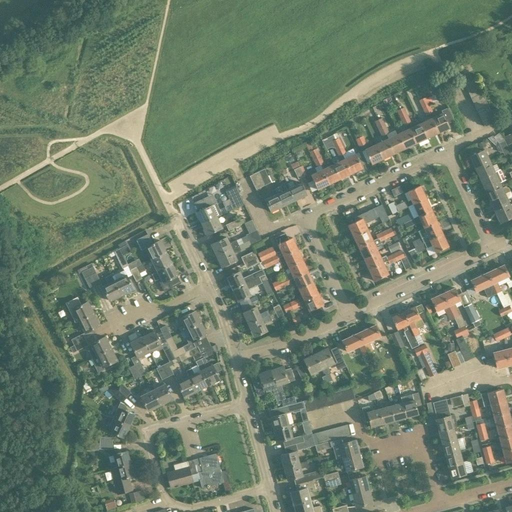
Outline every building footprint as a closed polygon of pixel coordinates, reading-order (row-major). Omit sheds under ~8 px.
[(474,76),(463,81),(466,87),(477,82),(474,76)] [(466,87),(469,93),(479,88),(477,82),(466,87)] [(469,93),(471,98),(482,93),(479,88),(469,93)] [(471,98),(474,104),(485,99),(482,93),(471,98)] [(419,101),(422,108),(429,105),(426,97),(419,101)] [(474,104),(476,110),(487,105),(485,99),(474,104)] [(433,112),(429,105),(422,108),(426,115),(433,112)] [(476,110),(479,115),(490,110),(487,105),(476,110)] [(397,111),(400,118),(407,115),(404,107),(397,111)] [(443,113),(432,118),(438,133),(450,127),(448,123),(454,120),(448,108),(442,111),(443,113)] [(479,115),(482,121),(493,116),(490,110),(479,115)] [(411,123),(407,115),(400,118),(404,126),(411,123)] [(493,116),(482,121),(484,127),(495,121),(493,116)] [(374,121),(378,129),(385,125),(382,118),(374,121)] [(432,118),(421,124),(427,138),(438,133),(432,118)] [(421,124),(409,129),(416,143),(427,138),(421,124)] [(389,133),(385,125),(378,129),(381,136),(389,133)] [(409,129),(398,134),(405,148),(416,143),(409,129)] [(398,134),(387,139),(394,154),(405,148),(398,134)] [(335,148),(335,149),(342,146),(339,138),(335,140),(333,135),(322,140),(326,149),(330,147),(335,148)] [(363,136),(355,139),(359,147),(366,143),(363,136)] [(387,139),(376,144),(383,159),(394,154),(387,139)] [(503,153),(504,154),(509,151),(504,141),(498,143),(497,141),(495,145),(498,151),(503,153)] [(306,144),(312,157),(319,154),(315,145),(313,145),(311,142),(306,144)] [(371,164),(383,159),(376,144),(365,150),(371,164)] [(345,153),(342,146),(335,149),(339,156),(345,153)] [(470,157),(475,167),(489,161),(484,150),(470,157)] [(356,154),(344,159),(351,174),(362,168),(361,165),(364,164),(359,153),(356,154)] [(323,163),(319,154),(312,157),(317,166),(323,163)] [(333,164),(340,179),(351,174),(344,159),(333,164)] [(475,167),(480,179),(499,170),(496,164),(492,166),(489,161),(475,167)] [(322,170),(329,184),(340,179),(333,164),(322,170)] [(294,170),(298,179),(304,176),(300,167),(294,170)] [(264,169),(249,176),(253,183),(267,176),(264,169)] [(480,179),(485,189),(500,182),(505,180),(500,169),(499,170),(480,179)] [(318,189),(329,184),(322,170),(311,175),(313,180),(308,183),(311,191),(317,188),(318,189)] [(253,183),(256,190),(271,182),(267,176),(253,183)] [(287,184),(289,189),(294,201),(307,195),(301,183),(294,186),(292,182),(287,184)] [(485,189),(490,201),(505,194),(500,182),(485,189)] [(407,192),(413,204),(426,198),(420,185),(407,192)] [(275,189),(277,194),(283,206),(294,201),(289,189),(282,191),(280,186),(275,189)] [(232,204),(220,210),(222,214),(244,204),(236,187),(226,192),(232,204)] [(493,207),(495,211),(510,205),(507,199),(511,197),(508,192),(505,194),(490,201),(490,202),(490,203),(490,204),(490,205),(490,206),(491,206),(492,207),(493,207)] [(271,212),(283,206),(277,194),(265,200),(271,212)] [(413,204),(418,216),(431,210),(426,198),(413,204)] [(394,202),(388,205),(392,214),(407,207),(405,201),(395,206),(394,202)] [(196,212),(202,223),(216,217),(222,214),(220,210),(216,203),(196,212)] [(389,219),(382,204),(375,208),(382,222),(389,219)] [(511,216),(511,209),(510,205),(495,211),(500,222),(511,216)] [(348,225),(353,236),(368,230),(365,224),(377,218),(373,209),(354,218),(356,221),(348,225)] [(418,216),(424,228),(437,222),(431,210),(418,216)] [(401,218),(404,223),(413,219),(410,213),(401,218)] [(222,228),(216,217),(202,223),(207,235),(222,228)] [(241,225),(239,219),(226,225),(228,230),(241,225)] [(415,224),(413,219),(404,223),(406,228),(415,224)] [(427,235),(421,238),(424,243),(443,234),(437,222),(424,228),(427,235)] [(391,228),(383,232),(386,238),(394,235),(391,228)] [(246,234),(246,235),(248,240),(259,235),(256,230),(246,234)] [(353,236),(358,248),(373,241),(368,230),(353,236)] [(358,248),(364,259),(378,252),(375,246),(381,244),(380,241),(386,238),(383,232),(376,235),(378,239),(373,241),(358,248)] [(275,253),(276,255),(278,258),(297,249),(292,238),(288,239),(285,233),(275,238),(281,251),(275,253)] [(145,248),(151,259),(166,252),(160,240),(152,244),(148,234),(136,240),(141,250),(145,248)] [(415,247),(418,252),(432,246),(435,252),(448,246),(443,234),(424,243),(415,247)] [(259,235),(248,240),(249,241),(251,245),(261,240),(259,235)] [(211,244),(216,255),(239,245),(236,240),(229,243),(226,237),(211,244)] [(413,242),(415,247),(424,243),(421,238),(413,242)] [(390,242),(387,244),(391,252),(400,248),(398,242),(391,245),(390,242)] [(119,248),(119,249),(122,255),(130,252),(127,245),(119,248)] [(241,250),(239,245),(216,255),(222,267),(237,260),(234,254),(241,250)] [(119,249),(114,252),(122,268),(128,266),(122,255),(119,249)] [(269,258),(272,265),(279,261),(280,263),(285,261),(288,267),(303,260),(297,249),(278,258),(276,255),(269,258)] [(401,250),(393,254),(397,261),(400,259),(404,257),(401,250)] [(416,251),(415,250),(409,253),(414,263),(419,261),(415,252),(416,251)] [(241,257),(244,263),(257,257),(254,251),(241,257)] [(151,259),(157,271),(172,264),(166,252),(151,259)] [(364,259),(369,270),(383,263),(388,260),(390,264),(397,261),(393,254),(386,257),(385,256),(381,258),(378,252),(364,259)] [(259,263),(257,257),(244,263),(246,269),(259,263)] [(410,267),(405,257),(404,257),(400,259),(405,269),(410,267)] [(265,268),(272,265),(269,258),(262,262),(265,268)] [(286,275),(287,277),(289,280),(308,271),(303,260),(288,267),(291,273),(286,275)] [(388,274),(383,263),(369,270),(374,281),(388,274)] [(157,271),(151,274),(155,281),(158,279),(164,291),(171,288),(168,281),(178,276),(172,264),(157,271)] [(504,265),(487,273),(497,292),(501,290),(498,285),(510,280),(509,277),(504,265)] [(87,269),(96,287),(101,284),(93,267),(87,269)] [(136,267),(130,270),(136,281),(142,278),(136,267)] [(90,289),(96,287),(87,269),(82,272),(90,289)] [(227,277),(232,289),(264,275),(262,269),(242,278),(239,271),(227,277)] [(280,280),(283,287),(290,283),(291,285),(295,283),(298,289),(313,282),(308,271),(289,280),(287,277),(280,280)] [(488,297),(497,292),(487,273),(471,280),(474,287),(466,290),(468,295),(483,288),(488,297)] [(109,300),(121,294),(112,277),(111,274),(105,277),(108,283),(102,286),(109,300)] [(118,274),(112,277),(121,294),(132,288),(126,274),(119,277),(118,274)] [(232,289),(238,302),(250,296),(247,290),(262,283),(267,295),(273,292),(264,275),(232,289)] [(276,290),(283,287),(280,280),(273,284),(276,290)] [(298,289),(303,300),(318,294),(313,282),(298,289)] [(454,288),(443,293),(454,317),(460,329),(464,326),(455,307),(454,303),(460,300),(454,288)] [(466,291),(458,295),(471,323),(473,323),(475,327),(481,325),(466,291)] [(449,320),(454,317),(443,293),(431,299),(437,311),(444,308),(445,312),(446,312),(449,320)] [(297,299),(290,303),(293,309),(300,306),(302,308),(306,306),(309,312),(311,317),(324,311),(322,306),(324,305),(318,294),(303,300),(299,303),(297,299)] [(75,323),(79,321),(79,320),(94,313),(88,301),(81,305),(77,297),(65,303),(75,323)] [(286,312),(293,309),(290,303),(283,306),(286,312)] [(415,307),(403,312),(418,344),(423,342),(419,334),(416,327),(422,324),(418,314),(424,311),(421,305),(415,308),(415,307)] [(243,313),(249,325),(269,315),(275,313),(272,307),(258,314),(255,307),(243,313)] [(501,316),(506,314),(504,308),(498,310),(501,316)] [(181,333),(186,330),(201,324),(194,311),(180,318),(184,325),(179,328),(181,333)] [(418,345),(418,344),(403,312),(392,317),(397,329),(403,327),(405,331),(404,332),(412,348),(418,345)] [(79,320),(79,321),(85,333),(100,325),(94,313),(79,320)] [(269,315),(249,325),(254,337),(267,331),(264,325),(272,321),(269,315)] [(189,343),(183,346),(185,352),(195,347),(192,341),(206,334),(201,324),(186,330),(190,337),(186,338),(189,343)] [(160,328),(161,331),(165,340),(171,337),(166,325),(160,328)] [(375,325),(358,333),(368,353),(373,351),(369,342),(380,336),(375,325)] [(460,329),(462,334),(463,334),(464,337),(468,335),(464,326),(460,329)] [(507,328),(500,331),(503,338),(511,335),(507,328)] [(457,337),(462,334),(460,329),(454,331),(457,337)] [(154,331),(142,337),(149,351),(161,346),(164,351),(169,348),(165,340),(161,331),(155,334),(154,331)] [(398,331),(390,335),(397,350),(404,346),(398,331)] [(497,341),(503,338),(500,331),(493,334),(493,335),(486,338),(489,346),(497,343),(497,341)] [(363,356),(368,353),(358,333),(342,340),(347,352),(358,346),(363,356)] [(71,339),(74,345),(85,339),(82,334),(71,339)] [(89,352),(92,358),(111,348),(105,336),(90,343),(93,350),(89,352)] [(131,358),(134,365),(140,376),(145,373),(139,360),(145,357),(144,354),(149,351),(142,337),(130,343),(136,355),(131,358)] [(451,356),(455,365),(472,358),(463,337),(456,340),(460,350),(455,352),(456,354),(451,356)] [(72,352),(88,345),(85,339),(74,345),(70,347),(72,352)] [(425,345),(420,347),(433,375),(436,374),(426,351),(427,350),(425,345)] [(183,346),(171,352),(174,358),(178,355),(185,352),(183,346)] [(181,361),(192,356),(200,352),(197,346),(195,347),(185,352),(178,355),(181,361)] [(337,347),(331,350),(337,362),(334,364),(337,370),(346,366),(337,347)] [(430,376),(433,375),(420,347),(414,349),(422,367),(425,366),(430,376)] [(98,373),(103,370),(102,368),(117,361),(111,348),(92,358),(95,365),(94,365),(98,373)] [(327,348),(315,354),(322,369),(326,375),(331,373),(328,367),(334,363),(327,348)] [(497,369),(509,366),(505,349),(493,352),(497,369)] [(204,357),(206,356),(203,350),(200,352),(192,356),(195,361),(204,357)] [(311,375),(322,369),(315,354),(304,359),(311,375)] [(200,371),(207,385),(219,379),(215,372),(221,369),(217,362),(212,365),(206,368),(204,363),(207,362),(204,357),(195,361),(200,371)] [(169,362),(162,366),(167,377),(173,374),(169,366),(174,364),(172,360),(169,361),(169,362)] [(450,360),(444,362),(447,368),(453,366),(450,360)] [(135,379),(140,376),(134,365),(129,368),(135,379)] [(380,365),(375,368),(378,374),(383,371),(380,365)] [(162,380),(167,377),(162,366),(156,368),(162,380)] [(283,366),(271,370),(280,400),(285,398),(283,392),(281,385),(288,382),(294,380),(290,368),(284,370),(283,366)] [(301,366),(296,368),(301,379),(306,377),(301,366)] [(188,377),(196,391),(207,385),(200,371),(194,374),(191,368),(186,371),(189,377),(188,377)] [(372,377),(378,374),(375,368),(369,371),(372,377)] [(422,368),(416,370),(421,382),(427,379),(422,368)] [(277,401),(280,400),(271,370),(258,374),(259,375),(251,377),(255,391),(263,388),(264,390),(270,388),(272,395),(274,394),(277,401)] [(416,378),(413,373),(413,372),(407,374),(410,380),(416,378)] [(196,391),(188,377),(177,383),(184,397),(196,391)] [(115,386),(126,397),(131,392),(122,383),(120,383),(115,386)] [(164,385),(152,390),(159,404),(171,398),(164,385)] [(121,402),(126,397),(115,386),(108,389),(121,402)] [(390,386),(385,388),(387,394),(393,391),(390,386)] [(352,387),(346,389),(349,400),(355,399),(352,387)] [(346,389),(341,390),(344,402),(349,400),(346,389)] [(490,404),(491,405),(506,401),(503,389),(487,393),(481,394),(484,406),(490,404)] [(148,410),(159,404),(152,390),(141,396),(148,410)] [(341,390),(336,392),(339,403),(344,402),(341,390)] [(379,390),(374,393),(376,399),(382,396),(379,390)] [(336,392),(330,393),(333,405),(339,403),(336,392)] [(402,403),(406,418),(418,414),(416,406),(421,405),(418,392),(412,394),(412,395),(401,398),(402,403)] [(330,393),(325,395),(328,406),(333,405),(330,393)] [(464,407),(470,405),(469,402),(467,394),(461,395),(464,407)] [(325,395),(319,396),(322,408),(328,406),(325,395)] [(319,396),(314,398),(317,409),(322,408),(319,396)] [(314,398),(308,399),(311,410),(317,409),(314,398)] [(303,401),(306,412),(311,410),(308,399),(303,401)] [(446,399),(433,403),(437,419),(435,419),(439,431),(456,427),(455,426),(457,426),(454,415),(450,416),(446,399)] [(476,400),(469,402),(470,405),(471,410),(478,408),(476,400)] [(491,405),(494,416),(509,412),(506,401),(491,405)] [(270,417),(273,430),(289,426),(286,413),(293,411),(293,412),(300,410),(303,421),(307,420),(302,402),(278,408),(280,414),(270,417)] [(120,403),(113,418),(129,426),(134,415),(125,411),(127,407),(123,404),(120,403)] [(402,403),(390,406),(394,421),(406,418),(402,403)] [(370,427),(383,424),(379,409),(370,411),(369,406),(362,408),(366,422),(369,421),(370,427)] [(390,406),(379,409),(383,424),(394,421),(390,406)] [(480,416),(478,408),(471,410),(473,417),(480,416)] [(494,416),(497,428),(511,424),(509,412),(494,416)] [(124,437),(129,426),(113,418),(109,428),(109,429),(111,430),(110,431),(124,437)] [(476,426),(478,434),(486,432),(484,424),(476,426)] [(497,428),(500,440),(511,436),(511,424),(497,428)] [(342,426),(345,437),(350,436),(347,425),(342,426)] [(283,441),(285,447),(304,442),(302,436),(292,438),(289,426),(273,430),(277,442),(283,441)] [(336,428),(339,439),(345,437),(342,426),(336,428)] [(439,431),(442,443),(457,439),(455,432),(457,431),(456,427),(439,431)] [(331,429),(334,440),(339,439),(336,428),(331,429)] [(325,430),(328,441),(334,440),(331,429),(325,430)] [(320,432),(323,443),(328,441),(325,430),(320,432)] [(317,444),(323,443),(320,432),(315,433),(317,444)] [(486,432),(478,434),(480,442),(488,440),(486,432)] [(311,433),(302,436),(304,442),(313,439),(311,433)] [(511,436),(500,440),(503,451),(511,448),(511,436)] [(442,443),(445,455),(460,451),(460,450),(465,448),(462,438),(457,439),(442,443)] [(280,455),(284,468),(299,463),(296,451),(298,451),(297,450),(315,445),(313,439),(304,442),(285,447),(287,453),(280,455)] [(339,444),(342,457),(359,453),(356,440),(339,444)] [(329,442),(315,445),(317,451),(331,448),(329,442)] [(482,448),(484,456),(492,454),(490,446),(482,448)] [(511,461),(511,448),(503,451),(506,463),(511,461)] [(116,467),(130,463),(127,451),(113,455),(116,467)] [(445,455),(448,466),(463,462),(460,451),(445,455)] [(363,466),(359,453),(342,457),(346,471),(363,466)] [(216,454),(193,460),(197,473),(200,472),(202,479),(199,480),(202,488),(223,482),(216,454)] [(494,462),(492,454),(484,456),(486,464),(494,462)] [(191,475),(197,473),(193,460),(187,462),(188,467),(166,473),(171,488),(193,482),(191,475)] [(469,460),(463,462),(448,466),(451,478),(466,474),(466,473),(472,471),(469,460)] [(287,480),(294,478),(295,484),(311,480),(309,473),(302,475),(301,469),(308,466),(307,461),(299,463),(284,468),(287,480)] [(134,475),(130,463),(116,467),(110,469),(117,494),(132,490),(128,477),(134,475)] [(321,470),(309,473),(311,480),(312,479),(323,477),(321,470)] [(323,475),(325,482),(339,478),(337,472),(323,475)] [(344,496),(348,495),(369,489),(366,475),(348,480),(350,487),(342,489),(344,496)] [(341,484),(339,478),(325,482),(327,488),(341,484)] [(290,492),(293,505),(310,500),(308,492),(315,491),(312,479),(311,480),(295,484),(297,490),(290,492)] [(373,503),(369,489),(348,495),(350,500),(353,500),(355,508),(373,503)] [(130,491),(131,501),(145,500),(144,490),(130,491)] [(117,500),(107,503),(108,509),(118,507),(117,500)] [(321,511),(320,506),(312,508),(310,500),(293,505),(295,511),(321,511)]
